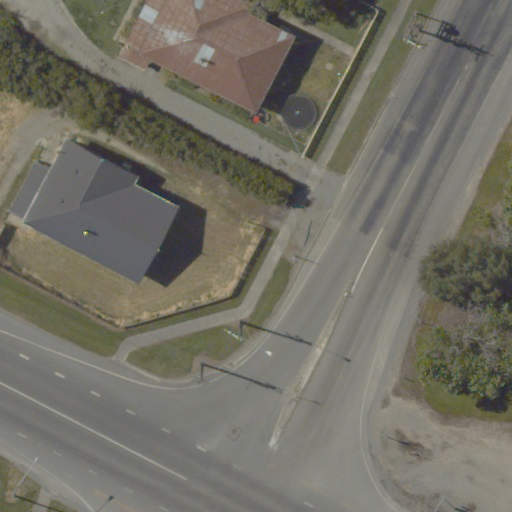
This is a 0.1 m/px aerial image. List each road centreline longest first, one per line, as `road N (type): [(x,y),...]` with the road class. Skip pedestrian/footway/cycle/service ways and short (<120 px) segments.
road 1 (tertiary): [(511,1),(238,505)]
road 2 (primary): [(238,505),(0,382)]
